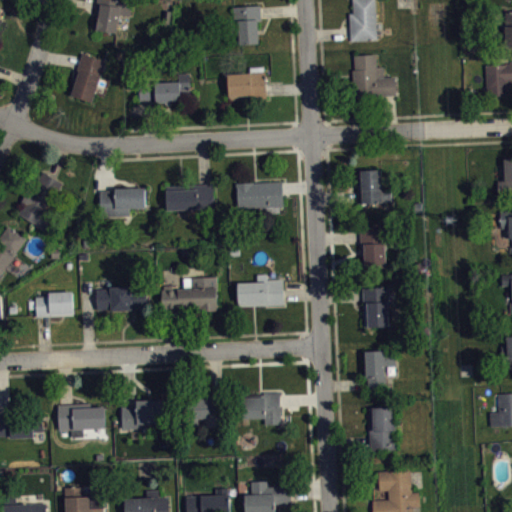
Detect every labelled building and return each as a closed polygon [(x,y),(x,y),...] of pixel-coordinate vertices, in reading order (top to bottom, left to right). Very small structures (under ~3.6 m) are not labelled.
[(96,0),(126,0),(132,1),(130,15),(119,13),(116,32),(96,29),(98,17),(94,16),(96,0)] [(375,0),(377,39),(351,40),(349,13),(353,12),(352,0),(375,0)] [(239,43),(239,32),(231,32),(230,21),(233,21),(232,6),(260,4),(261,20),(258,20),(259,42),(239,43)] [(82,52),(72,82),(75,83),(71,94),(92,101),(106,60),(82,52)] [(353,54),(376,53),(377,66),(383,65),(384,76),(395,76),(396,94),(353,97),(352,70),(354,69),(353,54)] [(485,63),(511,61),(511,81),(509,82),(510,93),(487,94),(485,63)] [(228,73),(250,71),(249,66),(263,65),(264,70),(265,70),(267,97),(229,99),(228,73)] [(138,82),(179,80),(178,73),(190,72),(191,101),(156,102),(156,99),(139,100),(138,82)] [(497,179),(504,179),(503,158),(511,157),(511,194),(498,195),(497,179)] [(391,201),(358,202),(357,169),(381,168),(382,187),(391,187),(391,201)] [(43,171),(63,183),(47,209),(54,213),(44,230),(18,214),(23,204),(20,202),(29,187),(32,189),(43,171)] [(236,182),(282,180),(283,206),(279,206),(279,211),(266,211),(266,206),(237,207),(236,182)] [(213,183),(166,185),(167,210),(215,207),(213,183)] [(145,187),(145,206),(130,207),(130,214),(98,215),(98,190),(114,189),(114,187),(145,187)] [(500,210),(511,209),(511,251),(509,252),(509,246),(511,245),(511,238),(509,238),(508,227),(501,227),(500,210)] [(0,236),(9,224),(27,237),(0,274),(0,236)] [(360,227),(385,226),(386,267),(364,267),(364,255),(360,255),(360,227)] [(238,280),(257,279),(256,273),(266,272),(266,278),(283,277),(284,303),(239,305),(238,280)] [(510,312),(511,312),(511,272),(502,273),(502,285),(511,284),(511,301),(509,301),(510,312)] [(217,275),(182,277),(183,288),(174,288),(174,284),(165,284),(165,289),(162,289),(163,309),(198,307),(198,311),(218,310),(217,275)] [(96,288),(146,285),(147,308),(97,310),(96,288)] [(362,287),(388,286),(389,304),(388,304),(389,326),(364,327),(362,287)] [(72,290),(73,315),(36,316),(36,313),(30,313),(29,300),(36,300),(36,296),(49,295),(48,291),(72,290)] [(507,336),(511,335),(511,369),(511,370),(510,356),(502,357),(501,345),(507,344),(507,336)] [(365,350),(385,349),(385,352),(394,352),(395,364),(385,365),(386,391),(368,392),(368,377),(366,377),(365,350)] [(281,391),(264,391),(264,395),(241,396),(241,418),(265,417),(265,423),(281,423),(281,391)] [(489,411),(499,410),(498,393),(511,392),(511,425),(490,427),(489,411)] [(224,393),(192,395),(192,398),(182,398),(184,426),(199,426),(198,418),(225,416),(224,393)] [(121,406),(137,405),(137,399),(163,398),(164,422),(139,423),(139,428),(122,428),(121,406)] [(57,403),(87,402),(87,406),(104,405),(105,428),(83,428),(84,436),(72,436),(72,429),(58,430),(57,403)] [(368,407),(395,405),(396,448),(370,449),(368,407)] [(0,413),(42,412),(43,430),(34,430),(34,436),(11,437),(11,435),(0,435),(0,413)] [(373,499),(373,511),(413,511),(413,506),(419,506),(419,491),(412,491),(411,469),(379,471),(380,489),(388,489),(388,498),(373,499)] [(251,480),(267,480),(267,486),(290,485),(291,502),(275,503),(275,511),(245,511),(245,494),(251,493),(251,480)] [(64,486),(65,511),(103,511),(103,493),(93,494),(93,485),(64,486)] [(185,495),(186,511),(229,511),(228,487),(216,487),(216,493),(185,495)] [(124,497),(124,511),(168,511),(168,495),(159,496),(159,488),(147,489),(147,496),(124,497)] [(46,503),(46,511),(0,511),(0,504),(6,503),(6,500),(12,500),(11,496),(16,496),(16,504),(46,503)]
